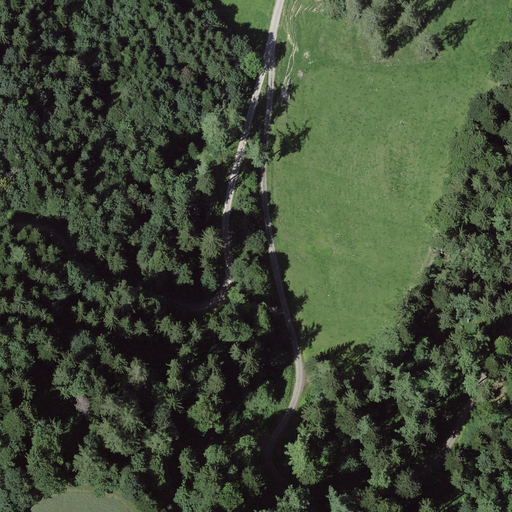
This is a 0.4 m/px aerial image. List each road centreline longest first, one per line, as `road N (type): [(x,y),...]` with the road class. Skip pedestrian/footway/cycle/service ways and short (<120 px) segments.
road 1 (track): [(272,35),(263,189),(299,369),(273,416),(270,447),(285,479),(319,489),(427,464),(450,442),(511,335)]
road 2 (track): [(281,0),(233,176),(224,294),(204,307),(179,304),(117,281),(54,232),(0,228)]
road 3 (track): [(270,447),(206,441),(161,389),(57,401),(0,397)]
